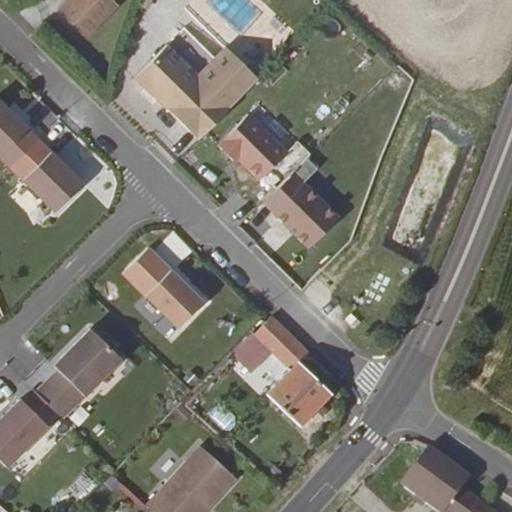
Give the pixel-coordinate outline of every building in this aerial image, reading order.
[(85,38),(114,5),(108,0),(69,0),(59,12),(85,38)] [(183,29),(176,37),(196,56),(204,49),(183,29)] [(260,80),(226,47),(199,74),(170,45),(137,78),(200,140),(260,80)] [(42,143),(0,100),(0,157),(14,171),(42,143)] [(289,153),(250,115),(220,146),(236,162),(239,159),(261,181),(289,153)] [(87,187),(55,156),(27,184),(59,216),(87,187)] [(307,245),(337,215),(295,173),(265,203),(307,245)] [(207,307),(174,274),(149,300),(181,332),(207,307)] [(306,366),(316,355),(278,316),(259,337),(267,345),(265,349),(276,358),(279,354),(299,372),(272,403),(306,431),(339,395),(306,366)] [(61,374),(40,396),(61,416),(66,422),(125,364),(94,333),(57,370),(61,374)] [(249,350),(236,378),(264,392),(278,364),(249,350)] [(208,414),(223,395),(213,386),(194,404),(208,414)] [(24,403),(0,427),(0,461),(8,469),(61,416),(40,396),(37,394),(26,405),(24,403)] [(206,446),(152,508),(156,511),(209,511),(241,476),(206,446)] [(418,449),(392,483),(432,511),(479,511),(482,509),(455,488),(459,479),(418,449)] [(86,500),(98,482),(84,472),(71,489),(86,500)]
